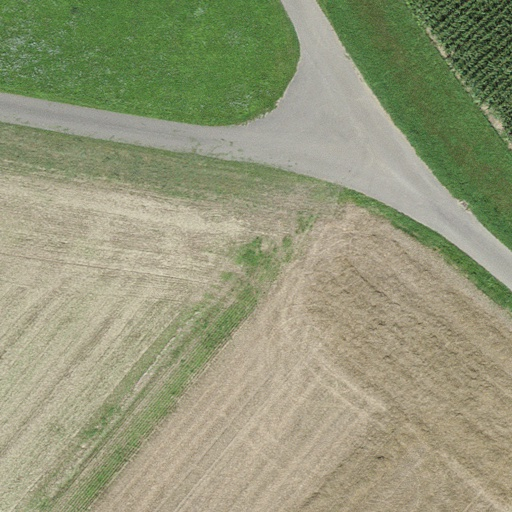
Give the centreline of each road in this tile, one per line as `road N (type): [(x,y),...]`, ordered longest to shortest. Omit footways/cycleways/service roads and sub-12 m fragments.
road 1 (track): [(0,81),(376,141)]
road 2 (unclassified): [(511,255),(376,141),(296,0)]
